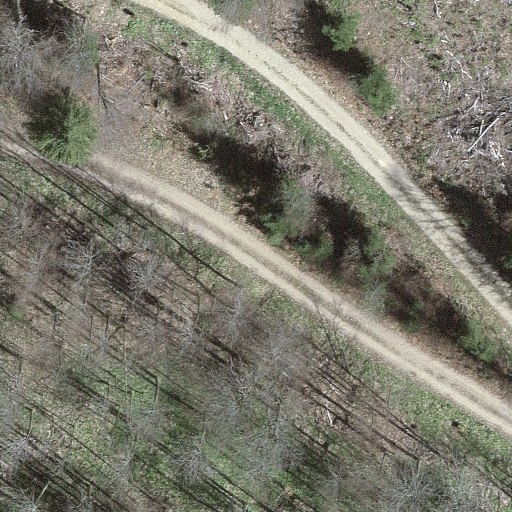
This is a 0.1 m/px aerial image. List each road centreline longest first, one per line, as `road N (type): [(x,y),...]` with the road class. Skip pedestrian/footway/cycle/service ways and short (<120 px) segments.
road 1 (track): [(511,327),(318,134),(168,59),(0,17)]
road 2 (track): [(0,136),(268,234),(368,334),(511,452)]
